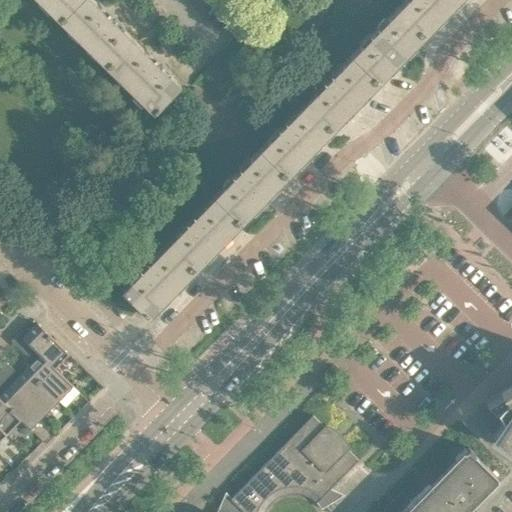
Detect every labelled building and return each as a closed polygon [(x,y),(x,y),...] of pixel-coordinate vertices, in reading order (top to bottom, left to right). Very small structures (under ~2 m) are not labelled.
[(38,0),(58,19),(76,0),(38,0)] [(93,0),(76,0),(58,19),(105,66),(132,38),(93,0)] [(402,0),(396,7),(423,35),(457,0),(402,0)] [(423,35),(396,7),(350,54),(377,82),(423,35)] [(152,112),(179,85),(179,84),(132,38),(105,66),(152,112)] [(304,101),(331,128),(377,82),(350,54),(325,79),(304,101)] [(331,128),(304,101),(258,148),(285,175),(331,128)] [(239,222),(285,175),(258,148),(212,195),(239,222)] [(212,195),(173,234),(166,242),(193,269),(239,222),(212,195)] [(147,316),(193,269),(166,242),(120,289),(147,316)] [(36,322),(25,334),(22,337),(54,368),(54,367),(68,353),(36,322)] [(71,384),(54,367),(54,368),(22,337),(17,333),(10,340),(25,355),(30,355),(34,359),(25,368),(57,399),(71,384)] [(0,367),(0,371),(43,413),(57,399),(25,368),(16,377),(12,373),(12,368),(6,362),(0,367)] [(29,428),(43,413),(0,371),(0,383),(2,384),(6,388),(0,393),(0,399),(19,418),(29,428)] [(511,384),(483,401),(493,410),(495,409),(502,421),(492,434),(511,454),(511,384)] [(0,427),(5,432),(19,418),(0,399),(0,427)] [(320,496),(327,489),(327,490),(357,459),(345,447),(347,446),(342,436),(335,429),(325,424),(324,426),(312,414),(278,449),(286,457),(287,459),(291,455),(307,471),(304,473),(305,474),(306,476),(307,479),(306,487),(310,489),(315,492),(320,496)] [(41,440),(35,434),(26,443),(33,448),(41,440)] [(431,488),(420,498),(433,511),(460,511),(469,503),(472,506),(478,499),(475,497),(496,476),(472,453),(473,452),(467,446),(465,449),(467,450),(457,461),(456,459),(430,485),(429,486),(431,488)] [(229,498),(232,500),(243,511),(262,511),(264,508),(269,501),(275,496),(283,493),(282,483),(275,477),(283,468),(279,464),(286,457),(278,449),(229,498)] [(336,498),(327,490),(327,489),(320,496),(315,492),(310,489),(306,487),(307,479),(306,476),(305,474),(304,473),(307,471),(291,455),(287,459),(286,457),(279,464),(283,468),(275,477),(282,483),(283,493),(292,491),(300,492),(308,495),(315,501),(320,508),(336,498)] [(433,511),(420,498),(410,509),(409,507),(403,511),(433,511)] [(243,511),(232,500),(220,511),(243,511)]
